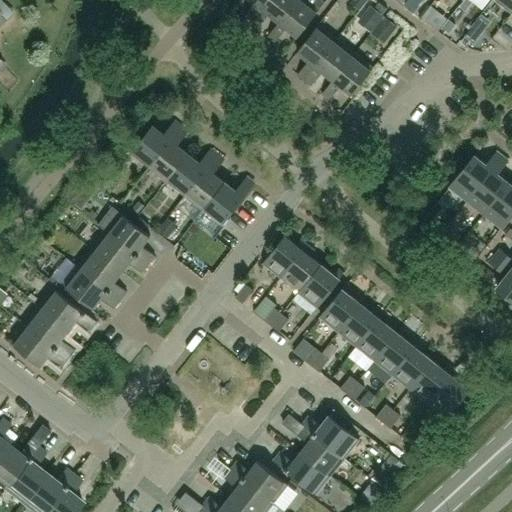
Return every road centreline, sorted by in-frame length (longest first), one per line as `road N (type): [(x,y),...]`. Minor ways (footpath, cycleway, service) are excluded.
road 1 (residential): [(511,345),(308,175)]
road 2 (residential): [(308,175),(366,138),(443,71),(511,61)]
road 3 (residential): [(300,369),(259,421),(211,437),(174,486),(142,462)]
road 4 (unknown): [(156,364),(121,323),(158,272),(172,268),(214,292)]
road 5 (residential): [(214,292),(102,432)]
road 6 (residential): [(308,175),(214,292)]
road 7 (residential): [(412,456),(300,369)]
road 8 (residential): [(102,432),(0,355)]
